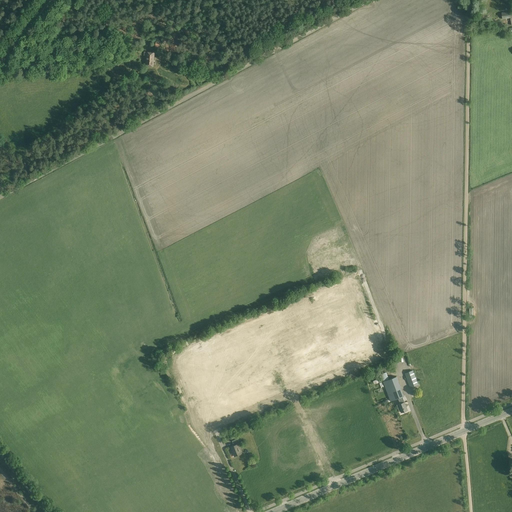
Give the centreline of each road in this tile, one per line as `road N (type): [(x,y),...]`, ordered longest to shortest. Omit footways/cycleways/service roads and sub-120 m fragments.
road 1 (unclassified): [(468,0),(464,431)]
road 2 (track): [(0,195),(368,0)]
road 3 (tertiary): [(274,511),(464,431)]
